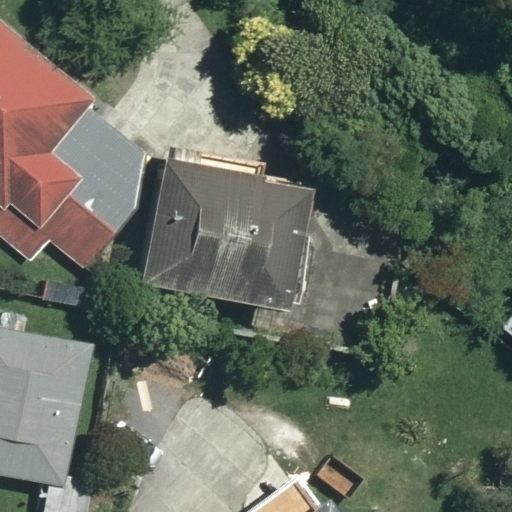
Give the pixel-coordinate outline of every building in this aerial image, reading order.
[(123,205),(137,142),(0,20),(0,237),(24,259),(44,237),(72,262),(123,205)] [(298,164),(149,138),(125,272),(275,298),(298,164)] [(69,329),(0,320),(0,466),(51,473),(69,329)] [(176,398),(131,365),(75,441),(120,474),(176,398)] [(75,511),(81,482),(39,475),(32,511),(75,511)] [(320,511),(298,485),(290,492),(278,477),(235,511),(320,511)]
